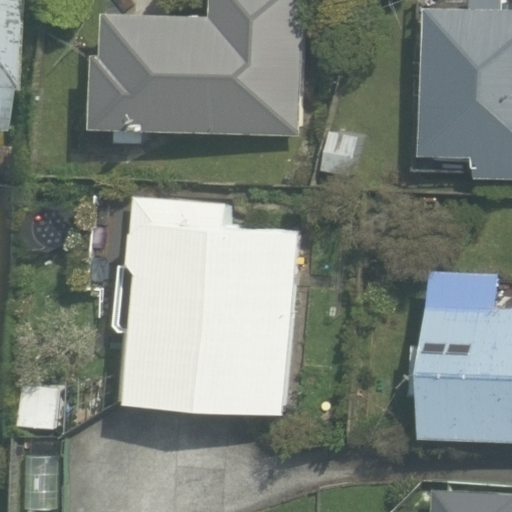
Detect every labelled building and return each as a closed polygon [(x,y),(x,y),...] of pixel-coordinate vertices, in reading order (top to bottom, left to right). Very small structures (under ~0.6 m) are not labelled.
[(0,0),(0,127),(13,0),(0,0)] [(155,3),(121,55),(117,117),(317,130),(325,0),(233,0),(233,8),(155,3)] [(489,151),(488,167),(498,167),(498,173),(511,173),(511,3),(449,1),(442,149),(489,151)] [(315,199),(145,191),(137,191),(131,331),(139,331),(136,399),(306,407),(315,199)] [(511,259),(456,257),(452,333),(436,332),(434,386),(449,387),(447,425),(511,428),(511,259)]
